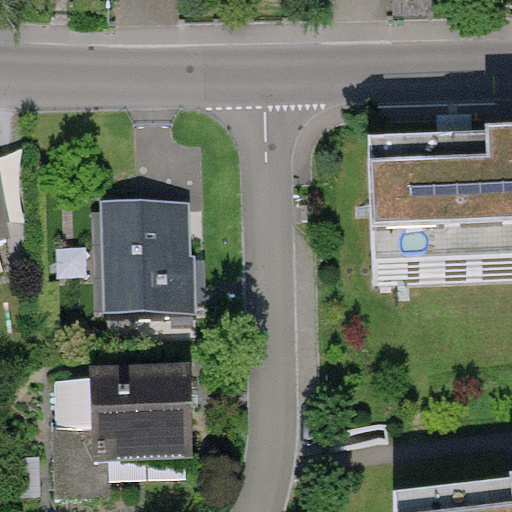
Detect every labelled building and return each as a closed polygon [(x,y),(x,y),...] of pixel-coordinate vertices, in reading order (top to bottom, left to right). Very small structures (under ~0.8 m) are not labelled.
[(410,0),(398,1),(399,21),(431,20),(430,0),(410,0)] [(442,118),(442,134),(473,133),(473,118),(442,118)] [(511,156),(488,157),(370,162),(371,188),(374,253),(375,289),(511,283),(511,156)] [(187,210),(98,212),(101,320),(190,317),(187,210)] [(0,250),(9,248),(0,218),(0,250)] [(186,379),(87,380),(88,470),(186,470),(186,379)] [(511,511),(511,503),(436,511),(511,511)]
